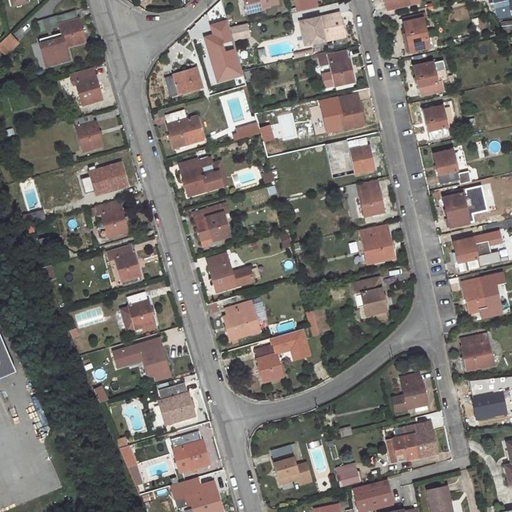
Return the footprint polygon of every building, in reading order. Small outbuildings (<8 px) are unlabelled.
[(72,0),(62,0),(56,2),(59,9),(74,3),(72,0)] [(278,3),(277,0),(244,0),(247,13),(263,9),(263,7),(278,3)] [(297,0),(300,11),(317,7),(315,0),(297,0)] [(384,0),(387,10),(409,5),(408,0),(384,0)] [(506,0),(493,0),(495,8),(508,5),(506,0)] [(75,11),(57,17),(45,20),(46,23),(48,27),(59,24),(63,38),(66,48),(85,42),(81,27),(79,19),(77,19),(75,11)] [(339,13),(338,14),(305,21),(310,44),(325,41),(344,37),(341,24),(339,13)] [(427,38),(423,19),(426,18),(425,13),(402,18),(406,34),(410,52),(433,47),(430,38),(427,38)] [(511,20),(500,22),(501,31),(511,29),(511,20)] [(310,44),(305,21),(301,22),(305,45),(310,44)] [(242,24),(229,27),(233,39),(244,37),(242,24)] [(17,43),(8,35),(0,42),(0,49),(5,55),(17,43)] [(63,38),(40,45),(47,67),(70,60),(66,48),(63,38)] [(313,54),(312,50),(294,54),(294,59),(313,54)] [(327,51),(317,54),(320,66),(330,64),(335,86),(354,81),(352,71),(349,58),(348,59),(346,51),(328,55),(327,51)] [(229,57),(221,59),(226,77),(234,75),(229,57)] [(432,63),(413,67),(415,76),(417,87),(420,86),(421,96),(443,91),(441,82),(437,83),(432,63)] [(174,76),(165,78),(168,87),(171,97),(202,87),(196,68),(183,72),(173,75),(174,76)] [(92,70),(74,75),(78,91),(82,105),(102,99),(98,87),(95,77),(94,77),(92,70)] [(251,70),(244,72),(247,80),(254,78),(251,70)] [(357,93),(329,99),(332,107),(339,106),(345,128),(364,124),(361,110),(357,93)] [(442,106),(423,111),(426,123),(429,140),(449,135),(447,126),(442,106)] [(183,110),(166,115),(169,124),(167,125),(171,137),(174,148),(203,140),(196,117),(186,120),(183,110)] [(92,115),(74,120),(83,150),(102,145),(99,133),(96,121),(94,122),(92,115)] [(255,123),(249,124),(252,132),(257,130),(255,123)] [(366,138),(340,144),(341,152),(349,150),(355,174),(369,171),(373,169),(375,169),(371,156),(369,146),(368,146),(366,138)] [(452,150),(433,155),(436,169),(440,184),(458,179),(460,185),(471,182),(468,171),(457,174),(452,150)] [(198,159),(181,164),(183,172),(182,173),(185,183),(188,196),(222,186),(218,172),(215,172),(213,164),(211,158),(199,162),(198,159)] [(228,185),(221,161),(213,164),(215,172),(218,172),(222,186),(228,185)] [(108,166),(89,172),(96,195),(114,189),(111,179),(108,166)] [(275,181),(272,172),(264,175),(267,183),(268,183),(275,181)] [(376,181),(357,185),(364,216),(384,212),(381,200),(379,189),(378,189),(376,181)] [(465,189),(447,194),(448,197),(443,198),(446,213),(450,227),(469,223),(463,196),(466,195),(465,189)] [(331,193),(314,197),(315,203),(332,199),(331,193)] [(117,201),(89,209),(91,217),(101,214),(108,236),(127,231),(124,220),(121,208),(120,209),(117,201)] [(229,236),(223,214),(228,212),(225,203),(195,212),(197,220),(195,220),(198,231),(202,244),(229,236)] [(42,210),(23,215),(25,225),(32,223),(44,219),(42,210)] [(30,225),(24,227),(28,237),(34,235),(30,225)] [(386,226),(360,231),(367,263),(394,256),(391,244),(389,234),(387,234),(386,226)] [(486,228),(471,231),(473,237),(487,234),(486,228)] [(472,238),(453,242),(455,253),(457,262),(454,263),(456,271),(478,266),(472,238)] [(130,245),(106,252),(109,260),(114,258),(121,281),(139,276),(140,276),(136,262),(134,253),(133,253),(130,245)] [(217,292),(254,281),(250,268),(232,273),(227,255),(209,260),(211,268),(210,269),(214,282),(217,292)] [(50,266),(42,268),(47,280),(55,278),(50,266)] [(489,309),(483,287),(491,285),(488,275),(462,282),(466,300),(469,313),(489,309)] [(139,276),(121,281),(123,286),(141,281),(139,276)] [(378,279),(352,284),(355,295),(361,293),(366,316),(368,315),(384,312),(386,311),(381,292),(378,279)] [(489,309),(496,307),(491,285),(483,287),(489,309)] [(144,293),(126,298),(129,307),(121,309),(127,330),(135,328),(135,329),(143,327),(155,323),(151,309),(148,300),(147,301),(144,293)] [(251,301),(225,308),(227,315),(224,316),(227,327),(231,340),(232,339),(237,338),(260,331),(251,301)] [(384,312),(368,315),(369,320),(375,319),(385,317),(384,312)] [(314,315),(307,317),(310,326),(317,324),(314,315)] [(321,315),(315,317),(319,332),(325,330),(321,315)] [(155,323),(143,327),(144,331),(156,327),(155,323)] [(317,324),(310,326),(313,336),(320,334),(319,332),(317,324)] [(75,328),(69,331),(72,338),(78,335),(75,328)] [(264,381),(282,376),(276,353),(291,349),(297,347),(300,357),(310,354),(302,329),(272,338),(273,343),(255,349),(258,358),(257,358),(260,369),(264,381)] [(486,333),(461,339),(462,347),(461,347),(463,358),(466,371),(493,365),(486,333)] [(0,376),(15,370),(0,334),(0,376)] [(158,340),(140,346),(113,354),(118,369),(128,366),(128,363),(144,359),(149,376),(169,370),(164,355),(162,347),(161,348),(158,340)] [(297,347),(291,349),(294,359),(300,357),(297,347)] [(419,374),(400,378),(404,396),(392,399),(394,412),(414,407),(427,405),(423,389),(422,381),(420,381),(419,374)] [(472,395),(471,396),(473,404),(476,419),(496,415),(491,392),(496,390),(495,381),(471,386),(472,395)] [(183,384),(160,391),(162,400),(159,401),(166,424),(195,415),(191,402),(188,393),(187,393),(183,384)] [(99,390),(95,391),(99,402),(104,401),(99,390)] [(367,423),(369,430),(379,427),(377,420),(367,423)] [(406,436),(393,438),(397,462),(437,453),(434,441),(432,430),(431,430),(429,422),(404,427),(406,436)] [(196,426),(178,431),(180,437),(198,431),(196,426)] [(190,469),(209,463),(204,448),(202,441),(201,442),(198,431),(180,437),(176,438),(179,447),(176,449),(182,471),(189,469),(190,469)] [(125,437),(115,440),(119,448),(128,446),(125,437)] [(393,438),(388,439),(393,463),(397,462),(393,438)] [(294,443),(271,450),(274,460),(273,461),(276,471),(280,484),(281,483),(291,480),(298,478),(300,484),(311,481),(306,463),(295,466),(291,452),(296,451),(294,443)] [(119,448),(123,457),(130,455),(132,454),(128,446),(119,448)] [(123,457),(127,467),(134,464),(130,455),(123,457)] [(357,471),(338,476),(341,486),(359,481),(357,471)] [(291,480),(281,483),(283,490),(293,487),(291,480)] [(386,481),(354,490),(359,511),(360,511),(371,511),(370,509),(384,506),(391,504),(388,490),(386,481)] [(212,482),(195,487),(197,496),(201,507),(194,510),(194,511),(221,511),(223,511),(219,497),(216,489),(215,489),(212,482)] [(446,486),(427,490),(431,511),(451,511),(449,498),(446,486)] [(359,511),(354,490),(351,491),(356,511),(359,511)] [(152,492),(142,496),(144,502),(154,499),(152,492)] [(197,496),(191,498),(194,510),(201,507),(197,496)] [(347,498),(334,501),(335,509),(349,506),(347,498)]
